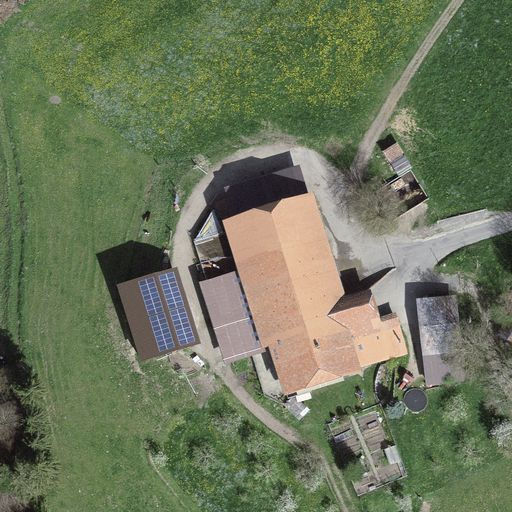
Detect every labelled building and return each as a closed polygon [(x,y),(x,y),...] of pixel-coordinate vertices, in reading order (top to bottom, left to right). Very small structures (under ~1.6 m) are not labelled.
[(384,148),(401,172),(414,163),(397,139),(384,148)] [(302,208),(239,228),(252,269),(207,283),(231,360),(276,346),(289,387),(405,351),(395,318),(374,324),(366,297),(333,307),(325,280),(337,276),(332,260),(320,264),(302,208)] [(119,289),(141,361),(199,343),(176,271),(119,289)] [(453,301),(419,305),(427,382),(463,377),(453,301)] [(511,312),(499,337),(511,344),(511,312)]
